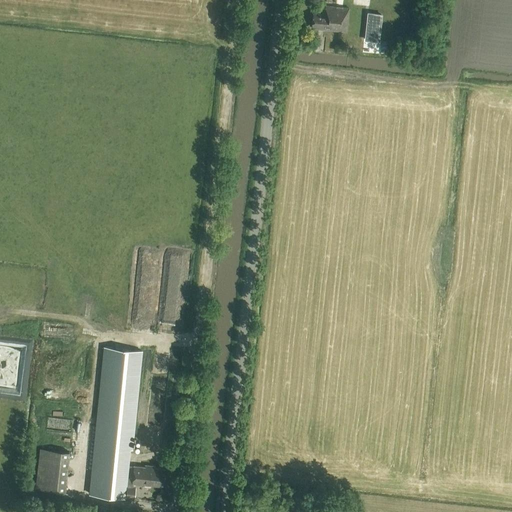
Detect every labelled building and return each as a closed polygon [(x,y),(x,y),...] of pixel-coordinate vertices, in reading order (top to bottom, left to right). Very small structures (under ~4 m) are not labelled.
[(313,13),(312,28),(346,32),(349,9),(325,6),(325,14),(313,13)] [(366,10),(363,36),(376,37),(379,12),(366,10)] [(174,334),(176,303),(166,303),(163,334),(174,334)] [(165,469),(154,468),(128,466),(140,351),(106,347),(91,495),(126,498),(135,499),(136,486),(136,483),(163,486),(165,469)] [(48,425),(70,430),(73,420),(50,415),(48,425)] [(43,443),(42,450),(39,449),(35,489),(65,493),(69,452),(53,451),(54,445),(43,443)]
